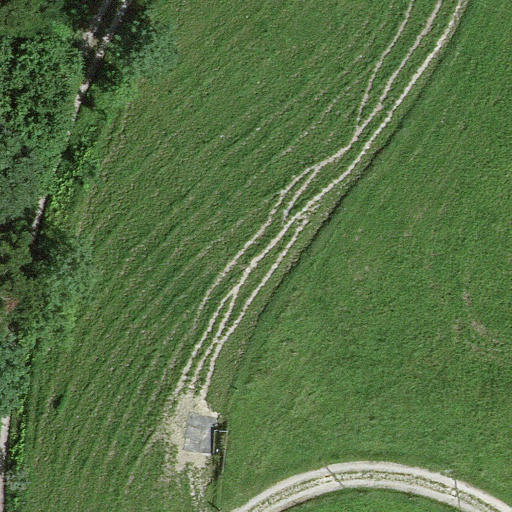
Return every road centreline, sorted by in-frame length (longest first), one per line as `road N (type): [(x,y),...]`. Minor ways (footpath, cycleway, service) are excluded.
road 1 (track): [(0,347),(47,172),(126,0)]
road 2 (track): [(492,511),(409,478),(360,473),(286,492),(251,511)]
